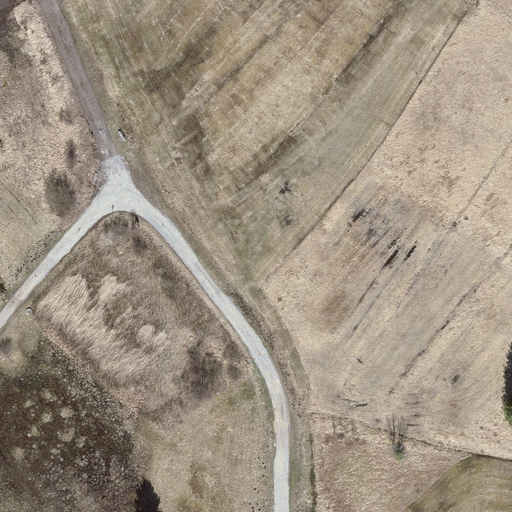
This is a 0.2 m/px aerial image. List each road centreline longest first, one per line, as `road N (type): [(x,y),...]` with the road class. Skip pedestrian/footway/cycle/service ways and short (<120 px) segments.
road 1 (track): [(283,511),(278,388),(177,240),(126,191)]
road 2 (track): [(0,321),(97,209),(126,191)]
